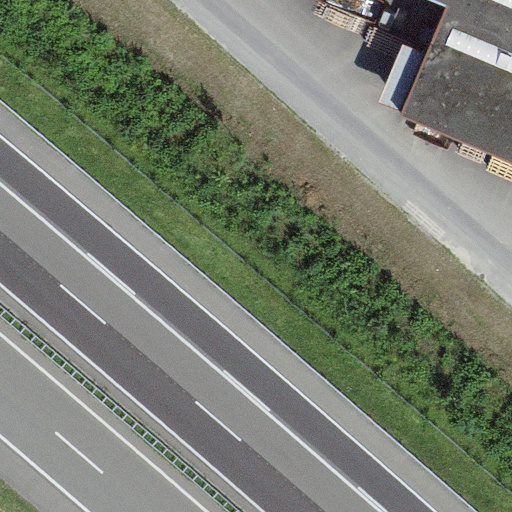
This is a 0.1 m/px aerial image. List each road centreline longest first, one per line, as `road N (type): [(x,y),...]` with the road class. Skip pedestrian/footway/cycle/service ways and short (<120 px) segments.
road 1 (motorway): [(325,511),(0,230)]
road 2 (motorway): [(0,388),(144,511)]
